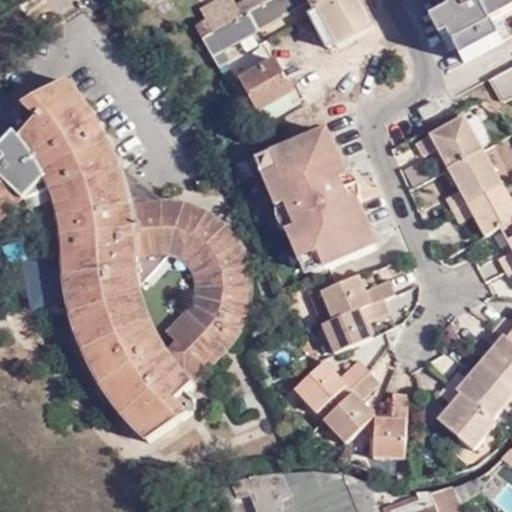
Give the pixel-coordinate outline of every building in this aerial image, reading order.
[(202,36),(230,85),(236,81),(220,51),(311,0),(312,0),(318,11),(336,44),(336,46),(337,47),(374,27),(361,1),(360,0),(266,0),(256,6),(234,19),(202,36)] [(234,19),(256,6),(253,0),(223,0),(227,7),(234,19)] [(511,0),(442,0),(449,13),(439,19),(462,63),(501,42),(490,21),(506,13),(511,24),(511,66),(488,79),(497,100),(507,101),(511,98),(511,0)] [(195,25),(202,36),(234,19),(227,7),(195,25)] [(318,11),(312,15),(314,20),(328,48),(330,47),(336,44),(318,11)] [(501,42),(511,35),(511,24),(506,13),(490,21),(501,42)] [(259,112),(299,89),(290,73),(286,75),(277,58),(240,79),(259,112)] [(125,187),(121,172),(113,151),(104,134),(87,107),(66,81),(36,97),(46,109),(18,138),(12,132),(0,144),(0,208),(16,202),(21,204),(37,211),(50,221),(57,231),(61,245),(66,291),(69,313),(77,338),(88,364),(103,389),(114,405),(147,442),(174,423),(164,412),(191,383),(189,381),(202,368),(204,370),(230,341),(244,318),(248,298),(248,276),(243,256),(233,238),(220,222),(200,210),(181,203),(181,214),(169,213),(160,201),(129,204),(129,206),(120,207),(117,190),(125,187)] [(304,99),(299,89),(259,112),(263,121),(304,99)] [(423,120),(439,111),(434,102),(418,111),(423,120)] [(511,251),(498,259),(511,285),(511,284),(511,204),(466,117),(416,143),(423,157),(438,149),(458,186),(467,181),(470,186),(461,191),(446,198),(458,223),(474,215),(484,210),(486,216),(477,220),(486,238),(502,229),(510,246),(511,245),(511,251)] [(316,254),(323,269),(374,247),(357,205),(356,201),(345,200),(338,185),(345,174),(343,172),(326,131),(270,154),(282,182),(269,187),(276,204),(277,208),(285,204),(295,228),(287,232),(288,235),(292,246),(306,241),(312,256),(316,254)] [(282,182),(270,154),(266,156),(262,160),(261,167),(269,187),(282,182)] [(160,201),(121,172),(125,187),(117,190),(120,207),(129,206),(129,204),(160,201)] [(356,201),(357,205),(360,193),(358,184),(352,177),(343,172),(345,174),(338,185),(345,200),(356,201)] [(467,181),(458,186),(461,191),(470,186),(467,181)] [(181,203),(160,201),(169,213),(181,214),(181,203)] [(16,202),(0,208),(0,225),(21,204),(16,202)] [(279,227),(288,235),(287,232),(295,228),(285,204),(277,208),(276,204),(275,217),(279,227)] [(474,215),(477,220),(486,216),(484,210),(474,215)] [(314,273),(323,269),(316,254),(312,256),(306,241),(292,246),(300,267),(305,273),(314,273)] [(334,354),(371,339),(364,324),(387,314),(382,299),(393,294),(388,281),(364,292),(359,277),(321,293),(332,320),(321,325),(334,354)] [(489,421),(502,406),(511,394),(511,325),(504,318),(483,341),(492,347),(464,379),(457,372),(437,394),(449,405),(435,420),(469,451),(493,425),(489,421)] [(341,445),(359,428),(370,415),(357,400),(376,383),(356,361),(336,379),(322,363),(291,391),(312,414),(329,399),(335,407),(319,421),(341,445)] [(511,394),(502,406),(506,410),(511,403),(511,394)] [(370,415),(359,428),(366,437),(372,437),(371,460),(401,461),(405,397),(389,397),(389,415),(388,421),(371,420),(371,415),(370,415)] [(298,511),(282,472),(259,475),(230,482),(237,500),(250,496),(256,511),(298,511)] [(298,511),(359,511),(343,475),(320,472),(282,472),(298,511)] [(343,475),(359,511),(366,511),(373,509),(365,489),(374,485),(355,478),(343,475)] [(463,511),(460,504),(483,494),(473,480),(432,495),(437,511),(463,511)] [(221,486),(229,506),(238,503),(237,500),(230,482),(221,486)] [(221,486),(190,503),(193,511),(215,511),(229,506),(221,486)] [(437,511),(432,495),(431,493),(418,493),(417,494),(420,501),(393,511),(437,511)] [(393,511),(420,501),(417,494),(382,508),(384,511),(393,511)]
